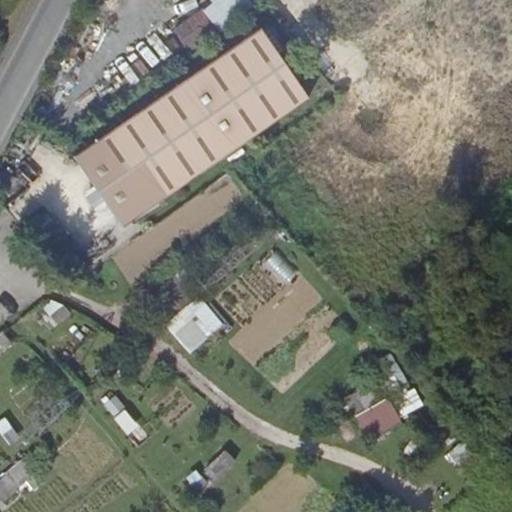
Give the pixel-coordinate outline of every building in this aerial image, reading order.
[(253,8),(245,0),(216,0),(235,22),(253,8)] [(173,31),(188,53),(221,31),(205,9),(173,31)] [(260,29),(77,154),(124,224),(307,98),(260,29)] [(186,286),(172,298),(181,309),(195,298),(186,286)] [(372,438),(426,403),(392,350),(371,363),(379,375),(345,397),(372,438)] [(239,442),(250,451),(259,442),(250,432),(239,442)] [(250,451),(239,442),(233,448),(225,438),(209,450),(208,449),(199,455),(203,460),(200,462),(214,479),(241,457),(241,458),(250,451)] [(172,492),(184,506),(210,482),(198,468),(172,492)]
